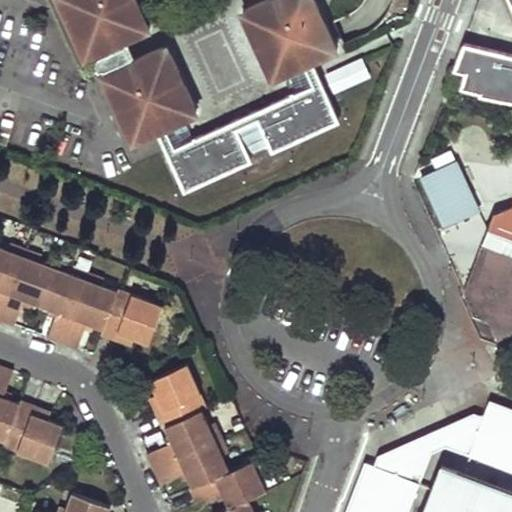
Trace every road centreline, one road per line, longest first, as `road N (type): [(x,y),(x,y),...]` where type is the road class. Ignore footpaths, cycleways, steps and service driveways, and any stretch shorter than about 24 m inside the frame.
road 1 (residential): [(360,211),(291,215),(257,239),(235,274),(229,314),(238,353),(262,386),(297,406),(337,412),(371,405),(401,386),(429,343),(429,275),(407,239),(373,215)]
road 2 (residential): [(0,347),(81,380),(144,511)]
road 3 (residential): [(444,0),(360,211)]
